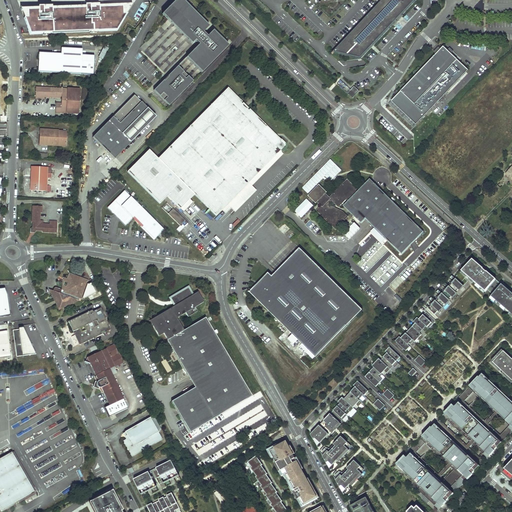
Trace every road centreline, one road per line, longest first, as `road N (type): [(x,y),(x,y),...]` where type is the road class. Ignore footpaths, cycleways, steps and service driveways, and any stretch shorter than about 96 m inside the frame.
road 1 (residential): [(136,511),(16,262)]
road 2 (residential): [(295,432),(483,242)]
road 3 (residential): [(23,252),(85,250),(218,269)]
road 4 (residential): [(15,49),(9,243)]
road 5 (residential): [(218,269),(345,128)]
road 6 (residential): [(295,432),(229,318),(218,269)]
road 7 (secondary): [(360,128),(483,242)]
road 8 (secondary): [(225,0),(345,116)]
road 9 (residential): [(359,114),(456,0)]
